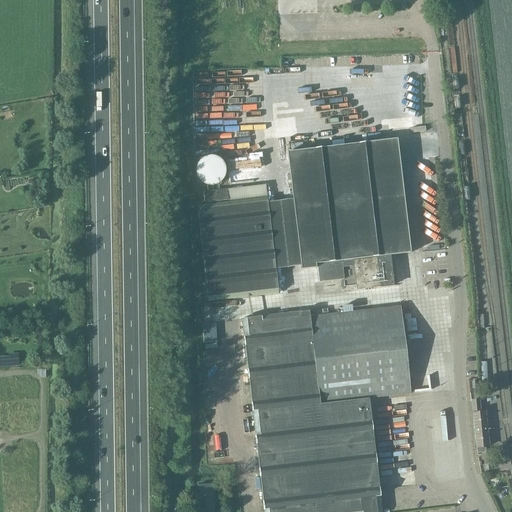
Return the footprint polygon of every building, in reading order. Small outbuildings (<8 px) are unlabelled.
[(277,14),(257,14),(258,42),(277,42),(277,14)] [(397,140),(288,153),(301,270),(316,268),(315,264),(317,264),(319,282),(344,280),(344,287),(356,286),(357,290),(393,286),(393,283),(397,282),(394,264),(391,264),(390,255),(410,253),(397,140)] [(226,150),(197,154),(202,184),(245,177),(244,174),(264,171),(261,157),(244,160),(243,151),(232,153),(233,159),(227,160),(226,150)] [(227,189),(204,192),(205,204),(229,201),(229,202),(267,198),(266,185),(227,190),(227,189)] [(229,202),(197,206),(208,302),(279,293),(267,198),(229,202)] [(242,319),(264,511),(381,511),(369,399),(410,394),(400,307),(310,317),(309,311),(242,319)] [(480,413),(479,400),(472,401),(473,414),(474,420),(473,420),(475,442),(476,442),(477,448),(477,453),(486,452),(485,447),(489,447),(488,441),(486,419),(485,412),(480,413)] [(395,404),(373,409),(374,415),(397,410),(395,404)] [(379,438),(391,436),(388,420),(376,422),(379,438)] [(197,511),(211,511),(211,485),(196,486),(197,511)]
